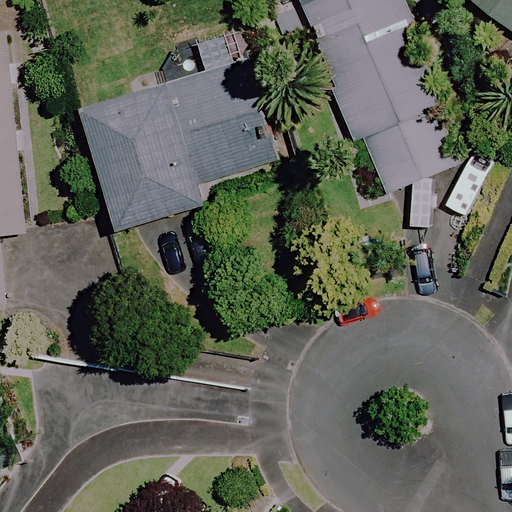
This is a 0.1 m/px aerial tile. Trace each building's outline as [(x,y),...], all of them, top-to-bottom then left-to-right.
[(456,84),(424,0),(307,0),(382,199),(465,168),(436,92),(456,84)] [(511,0),(479,0),(511,26),(511,0)] [(36,233),(17,33),(0,35),(0,305),(13,304),(6,236),(36,233)] [(286,161),(249,33),(164,58),(172,84),(92,108),(128,231),(214,205),(208,184),(286,161)] [(0,477),(27,470),(0,372),(0,477)]
